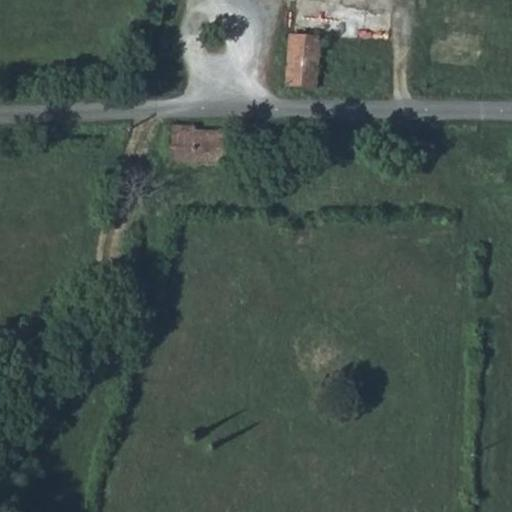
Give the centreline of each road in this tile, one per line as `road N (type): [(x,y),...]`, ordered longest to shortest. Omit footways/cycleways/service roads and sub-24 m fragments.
road 1 (unclassified): [(0,115),(511,110)]
road 2 (track): [(0,378),(62,342),(108,301),(157,110)]
